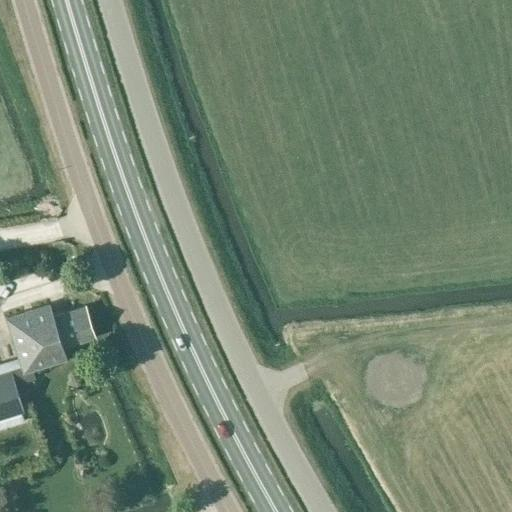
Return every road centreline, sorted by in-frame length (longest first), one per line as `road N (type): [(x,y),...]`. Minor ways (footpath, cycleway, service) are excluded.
road 1 (primary): [(276,511),(177,317),(65,0)]
road 2 (unclassified): [(320,511),(197,259),(110,0)]
road 3 (unclassified): [(22,0),(114,273),(229,511)]
